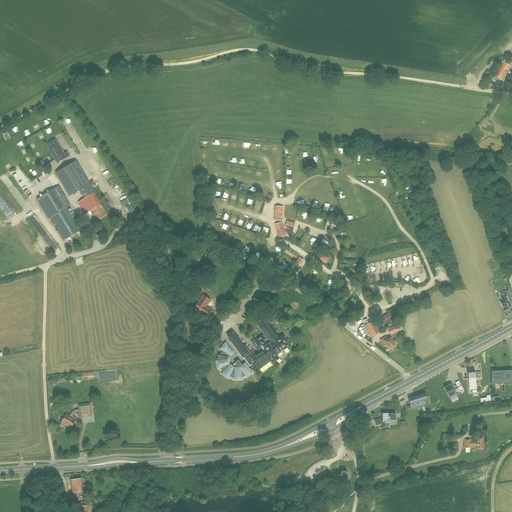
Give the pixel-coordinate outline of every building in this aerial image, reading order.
[(466,63),(472,58),(469,53),(462,58),(466,63)] [(511,67),(502,61),(494,75),(503,80),(511,67)] [(46,145),(57,164),(69,156),(67,152),(63,154),(55,140),(46,145)] [(48,169),(42,160),(37,162),(43,172),(48,169)] [(107,214),(94,193),(75,161),(55,173),(69,196),(80,189),(85,198),(78,202),(85,214),(90,210),(92,209),(93,212),(92,213),(96,220),(97,219),(98,220),(107,214)] [(99,188),(103,186),(100,177),(95,179),(99,188)] [(70,213),(66,207),(70,205),(65,197),(65,196),(59,186),(36,199),(48,218),(51,216),(65,239),(80,230),(77,224),(80,222),(74,211),(70,213)] [(35,222),(49,243),(58,237),(44,216),(35,222)] [(281,222),(275,223),(279,237),(285,236),(281,222)] [(316,257),(325,264),(329,258),(325,256),(326,254),(324,253),(323,254),(319,252),(316,257)] [(207,261),(205,255),(204,253),(196,256),(197,258),(195,258),(197,264),(200,263),(207,261)] [(301,265),(304,258),(298,256),(295,262),(301,265)] [(292,272),(289,276),(297,283),(301,279),(292,272)] [(371,289),(365,292),(372,304),(378,301),(371,289)] [(500,301),(499,302),(501,307),(502,306),(504,311),(509,309),(509,308),(511,307),(510,304),(511,304),(511,303),(511,299),(508,290),(505,292),(506,294),(501,296),(502,300),(500,301)] [(321,297),(330,304),(333,299),(324,293),(321,297)] [(194,309),(206,317),(211,311),(205,307),(210,300),(203,295),(194,309)] [(351,298),(348,304),(358,310),(362,304),(351,298)] [(392,311),(381,317),(384,324),(396,318),(392,311)] [(245,360),(249,367),(254,363),(258,369),(270,360),(272,362),(278,359),(274,354),(287,345),(282,337),(279,340),(266,321),(258,327),(267,338),(265,340),(262,336),(252,343),(260,353),(257,355),(253,350),(249,353),(245,347),(243,348),(232,332),(227,336),(245,360)] [(374,321),(364,326),(370,337),(380,332),(379,331),(383,329),(381,324),(377,326),(374,321)] [(394,325),(389,328),(387,329),(390,335),(397,331),(394,325)] [(388,349),(391,348),(392,348),(394,347),(394,346),(395,346),(394,345),(392,341),(390,338),(388,339),(386,336),(381,339),(380,339),(384,346),(385,346),(386,345),(388,349)] [(234,363),(235,364),(238,368),(233,367),(229,363),(228,358),(229,358),(233,353),(225,343),(223,345),(220,349),(221,349),(220,355),(218,355),(217,362),(216,362),(216,361),(216,367),(217,369),(220,368),(223,374),(222,374),(225,378),(228,379),(229,377),(235,379),(235,380),(234,380),(240,381),(242,380),(242,377),(246,376),(247,377),(246,377),(247,378),(252,373),(245,363),(242,365),(238,360),(234,363)] [(497,380),(508,380),(511,379),(511,370),(507,370),(492,371),(492,384),(497,384),(497,380)] [(477,389),(476,378),(481,378),(481,372),(467,373),(469,390),(477,389)] [(449,398),(456,394),(450,384),(443,387),(449,398)] [(425,400),(427,399),(425,393),(415,396),(408,398),(408,399),(410,405),(406,406),(407,410),(422,405),(421,401),(425,400)] [(72,416),(73,414),(74,415),(77,413),(76,412),(79,412),(79,417),(84,416),(88,415),(88,416),(92,415),(91,403),(78,405),(78,410),(75,410),(72,412),(69,416),(66,414),(61,422),(70,428),(76,419),(72,416)] [(381,422),(381,424),(395,423),(395,414),(388,414),(388,413),(384,413),(384,414),(381,414),(381,422)] [(476,435),(476,441),(472,442),(472,439),(464,440),(465,448),(471,448),(471,446),(476,446),(476,449),(483,449),(482,441),(484,441),(484,435),(476,435)] [(339,474),(338,474),(337,475),(338,479),(340,478),(340,479),(341,479),(342,479),(343,480),(344,479),(345,479),(346,479),(346,478),(347,477),(347,476),(347,475),(347,474),(347,473),(346,472),(345,471),(344,471),(343,471),(342,471),(341,471),(341,472),(340,472),(340,473),(339,473),(339,474)] [(71,493),(71,496),(72,496),(73,500),(84,499),(83,491),(86,491),(85,485),(82,485),(81,479),(76,479),(75,479),(70,480),(72,492),(71,493)] [(91,511),(90,501),(78,502),(79,511),(86,510),(85,511),(91,511)]
